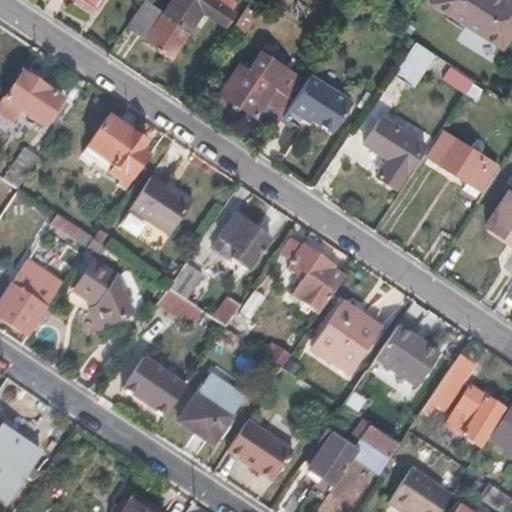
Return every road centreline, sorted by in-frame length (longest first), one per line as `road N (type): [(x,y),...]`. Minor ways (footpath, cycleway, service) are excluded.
road 1 (residential): [(511,344),(0,4)]
road 2 (residential): [(238,511),(0,352)]
